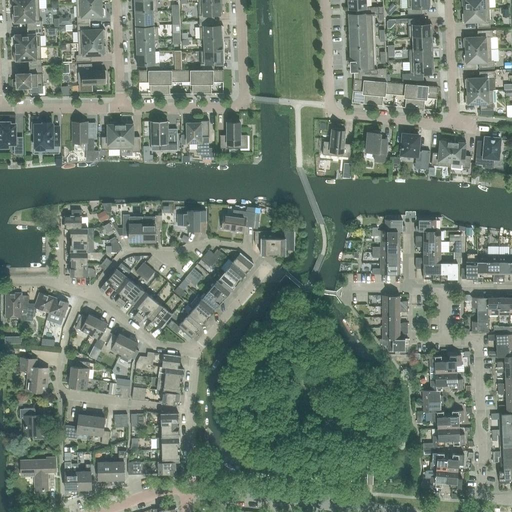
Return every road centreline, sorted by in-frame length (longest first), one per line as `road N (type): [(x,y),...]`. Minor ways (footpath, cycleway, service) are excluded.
road 1 (residential): [(191,405),(61,403),(61,366),(83,291)]
road 2 (residential): [(453,125),(333,115),(325,0)]
road 3 (residential): [(121,108),(235,108),(244,98),(240,0)]
road 4 (residential): [(83,291),(95,288),(122,253),(231,243),(266,263)]
road 5 (residential): [(479,495),(479,343),(445,342)]
road 6 (tertiary): [(405,511),(223,490)]
road 7 (residential): [(195,348),(148,341),(83,291)]
road 8 (residential): [(448,0),(453,125)]
road 9 (residential): [(0,107),(121,108)]
